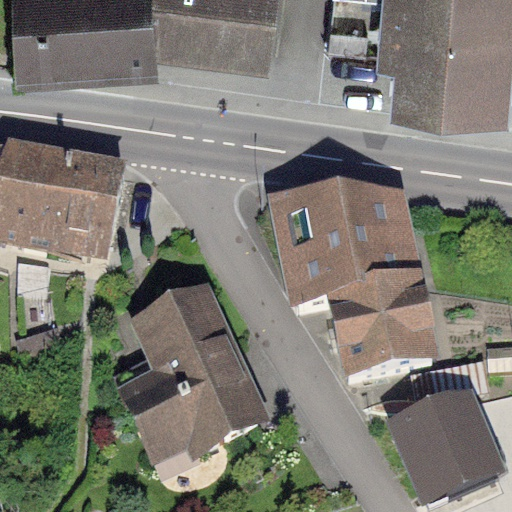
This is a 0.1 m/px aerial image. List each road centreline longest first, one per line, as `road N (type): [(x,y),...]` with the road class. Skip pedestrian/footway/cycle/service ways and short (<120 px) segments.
road 1 (residential): [(208,141),(201,184),(210,214),(379,511)]
road 2 (primary): [(208,141),(511,185)]
road 3 (primary): [(0,113),(208,141)]
